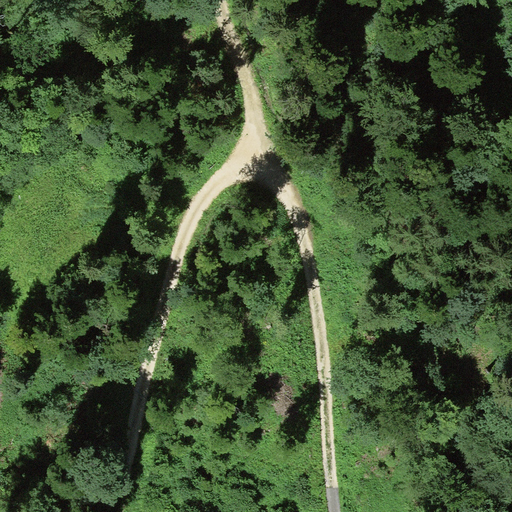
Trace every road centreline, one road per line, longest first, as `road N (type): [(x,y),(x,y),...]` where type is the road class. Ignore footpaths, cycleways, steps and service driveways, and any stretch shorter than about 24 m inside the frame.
road 1 (track): [(344,511),(320,275),(265,150),(224,0)]
road 2 (track): [(265,150),(230,188),(173,302),(117,511)]
